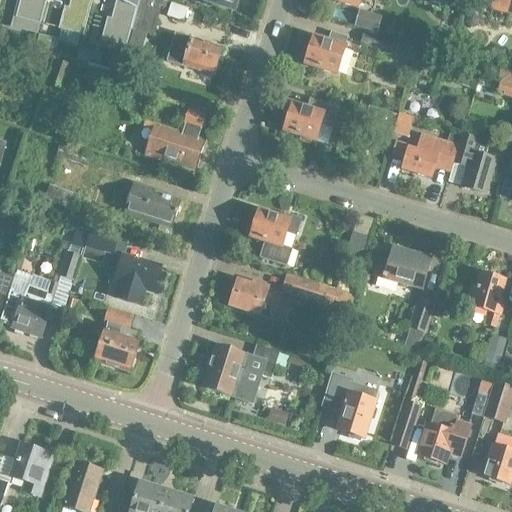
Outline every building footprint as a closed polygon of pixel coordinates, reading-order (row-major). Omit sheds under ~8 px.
[(40,25),(46,0),(20,0),(16,19),(40,25)] [(83,36),(92,0),(71,0),(69,9),(64,7),(58,30),(83,36)] [(125,48),(138,0),(106,0),(111,1),(116,3),(112,20),(107,19),(101,41),(125,48)] [(164,2),(158,0),(140,0),(131,32),(154,38),(164,2)] [(206,0),(204,5),(234,14),(238,0),(206,0)] [(330,0),(357,9),(359,0),(330,0)] [(452,0),(419,0),(419,2),(450,10),(452,0)] [(492,0),(466,0),(466,2),(490,9),(492,0)] [(511,0),(492,0),(490,9),(490,11),(511,17),(511,0)] [(334,3),(329,18),(366,31),(371,16),(334,3)] [(364,32),(360,44),(415,61),(418,48),(364,32)] [(307,50),(303,61),(307,62),(306,65),(336,75),(345,48),(344,48),(347,38),(331,34),(328,43),(314,39),(310,51),(307,50)] [(39,36),(36,48),(48,51),(52,39),(39,36)] [(179,36),(171,63),(214,76),(222,49),(179,36)] [(82,63),(86,49),(80,48),(76,61),(82,63)] [(440,57),(425,53),(422,65),(437,69),(440,57)] [(63,92),(71,67),(60,64),(52,88),(63,92)] [(511,71),(500,68),(496,80),(511,84),(511,71)] [(313,70),(308,86),(346,98),(351,82),(313,70)] [(223,93),(225,79),(191,74),(189,87),(223,93)] [(511,84),(496,80),(493,94),(511,98),(511,84)] [(85,83),(82,85),(80,90),(83,94),(92,96),(96,94),(97,89),(94,85),(85,83)] [(285,117),(282,128),(286,129),(285,132),(301,137),(300,141),(310,144),(311,141),(315,142),(320,125),(334,130),(340,110),(311,101),(308,110),(293,106),(289,118),(285,117)] [(369,107),(365,120),(381,125),(394,129),(398,116),(369,107)] [(155,125),(145,156),(194,171),(204,140),(198,138),(200,130),(202,131),(206,116),(189,110),(184,125),(186,126),(183,134),(155,125)] [(394,129),(393,133),(408,137),(414,118),(399,113),(399,114),(398,116),(394,129)] [(381,125),(376,144),(389,148),(393,133),(394,129),(381,125)] [(458,147),(453,164),(467,168),(461,188),(485,195),(495,160),(486,157),(490,143),(462,135),(458,147)] [(396,143),(392,154),(405,158),(402,170),(431,179),(434,167),(451,173),(453,164),(458,147),(422,136),(417,152),(412,150),(413,148),(396,143)] [(58,154),(65,157),(83,162),(89,164),(93,152),(61,142),(58,154)] [(436,199),(440,187),(409,177),(405,189),(436,199)] [(74,190),(56,184),(51,182),(46,198),(74,207),(79,191),(74,190)] [(153,189),(135,184),(125,215),(161,226),(161,223),(174,227),(181,203),(152,194),(153,189)] [(291,250),(282,248),(284,240),(287,232),(296,235),(301,220),(285,215),(284,219),(260,211),(259,212),(255,224),(252,223),(248,234),(252,235),(251,238),(259,240),(265,242),(259,258),(286,267),(291,250)] [(372,236),(353,230),(346,254),(365,260),(372,236)] [(90,231),(86,247),(105,253),(113,255),(117,239),(90,231)] [(377,259),(372,277),(422,291),(430,261),(392,250),(389,263),(377,259)] [(67,253),(59,277),(74,283),(81,258),(67,253)] [(122,256),(115,281),(153,292),(161,267),(122,256)] [(9,293),(13,279),(0,274),(0,293),(7,296),(9,293)] [(315,300),(320,284),(287,275),(282,290),(315,300)] [(472,289),(466,308),(488,315),(485,326),(496,329),(499,318),(501,319),(505,303),(500,302),(505,283),(480,275),(476,290),(472,289)] [(336,289),(355,295),(358,282),(339,276),(336,289)] [(10,295),(1,322),(13,326),(12,329),(41,339),(51,309),(50,309),(54,297),(55,298),(58,289),(30,279),(27,288),(28,288),(24,300),(10,295)] [(238,280),(230,306),(260,315),(264,303),(277,307),(281,293),(268,289),(269,287),(254,283),(254,285),(238,280)] [(69,296),(64,312),(72,314),(74,308),(83,310),(85,301),(69,296)] [(408,327),(411,328),(423,332),(425,332),(435,302),(418,297),(408,327)] [(94,347),(92,355),(97,357),(96,362),(130,373),(142,337),(121,331),(123,325),(132,328),(136,317),(108,308),(105,320),(109,321),(100,349),(94,347)] [(418,353),(424,334),(410,329),(404,349),(418,353)] [(507,337),(494,333),(483,365),(497,369),(507,337)] [(256,346),(253,358),(248,372),(261,376),(270,379),(272,372),(278,354),(278,353),(256,346)] [(239,383),(248,356),(217,347),(203,389),(236,399),(252,404),(257,388),(239,383)] [(68,364),(61,349),(52,354),(59,368),(68,364)] [(420,356),(406,399),(415,402),(429,359),(420,356)] [(511,358),(505,357),(501,371),(511,374),(511,358)] [(483,378),(479,391),(489,394),(493,381),(483,378)] [(511,384),(496,379),(483,417),(503,423),(511,394),(511,384)] [(337,394),(331,411),(341,414),(336,431),(348,435),(347,438),(358,442),(359,438),(362,439),(369,419),(372,420),(376,410),(372,409),(374,404),(347,396),(347,397),(337,394)] [(415,402),(406,399),(391,445),(407,450),(422,404),(415,402)] [(239,431),(244,412),(236,410),(231,429),(239,431)] [(268,410),(265,420),(284,425),(287,415),(268,410)] [(440,465),(441,463),(444,464),(448,451),(460,454),(468,430),(456,426),(459,418),(435,410),(430,426),(427,425),(417,456),(431,460),(430,462),(440,465)] [(23,447),(12,479),(27,484),(24,494),(39,499),(53,457),(23,447)] [(511,452),(493,447),(483,478),(496,482),(495,484),(506,488),(507,485),(510,486),(511,479),(511,452)] [(77,511),(88,511),(101,473),(76,465),(62,507),(77,511)] [(0,481),(0,506),(1,507),(9,484),(0,481)] [(130,511),(160,511),(167,493),(139,484),(130,511)] [(167,493),(160,511),(189,511),(193,501),(167,493)]
